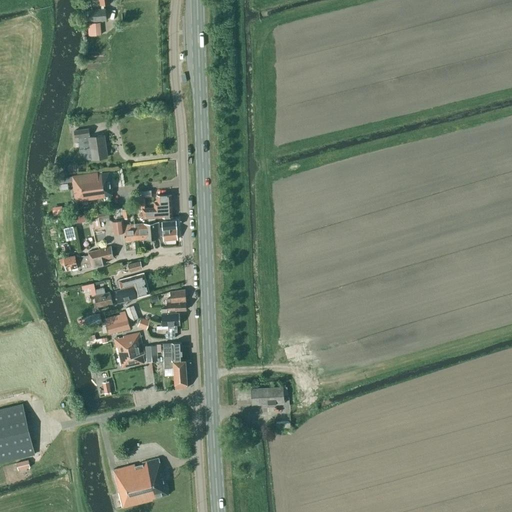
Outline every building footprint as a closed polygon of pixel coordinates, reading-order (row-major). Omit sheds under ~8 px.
[(88,11),(89,22),(107,20),(105,9),(104,9),(103,5),(110,4),(109,0),(99,0),(100,5),(101,5),(101,9),(88,11)] [(90,38),(102,37),(101,24),(89,25),(90,38)] [(75,137),(78,137),(80,149),(81,154),(81,155),(83,156),(85,158),(87,159),(89,159),(91,159),(107,157),(106,152),(103,135),(89,137),(88,135),(89,135),(88,128),(74,131),(75,137)] [(113,196),(112,189),(113,189),(109,170),(69,177),(69,181),(72,181),(76,202),(113,196)] [(151,197),(151,190),(139,192),(139,198),(151,197)] [(143,218),(172,217),(171,195),(157,195),(157,205),(155,205),(155,207),(142,208),(143,218)] [(53,215),(64,215),(63,206),(53,206),(53,215)] [(122,209),(123,219),(131,218),(129,208),(122,209)] [(91,211),(92,222),(109,220),(108,209),(91,211)] [(162,221),(163,240),(177,239),(176,219),(162,221)] [(123,225),(123,220),(112,221),(112,233),(123,232),(124,240),(135,239),(134,224),(123,225)] [(158,222),(134,224),(135,239),(159,237),(158,222)] [(75,236),(73,226),(67,228),(66,228),(68,238),(75,236)] [(103,264),(102,260),(113,258),(111,246),(99,249),(88,252),(89,256),(84,257),(84,255),(80,256),(83,269),(103,264)] [(65,264),(66,269),(77,267),(74,255),(60,259),(61,264),(65,264)] [(130,272),(142,268),(140,261),(128,265),(130,272)] [(133,285),(137,297),(149,294),(143,273),(119,280),(121,288),(133,285)] [(127,300),(127,303),(131,302),(130,300),(137,298),(134,287),(114,291),(117,303),(127,300)] [(104,288),(95,290),(96,295),(95,295),(97,307),(113,303),(110,292),(105,293),(104,288)] [(167,299),(167,308),(167,309),(175,308),(175,310),(186,310),(185,289),(170,292),(170,298),(167,299)] [(126,308),(130,321),(139,318),(134,305),(126,308)] [(179,313),(175,313),(175,310),(175,308),(167,309),(167,308),(161,309),(162,325),(180,325),(179,313)] [(119,312),(120,314),(105,318),(106,322),(105,323),(108,334),(129,328),(125,311),(119,312)] [(102,322),(99,313),(84,317),(86,326),(102,322)] [(137,326),(146,329),(149,320),(141,317),(137,326)] [(177,339),(177,330),(162,331),(162,339),(177,339)] [(119,353),(122,367),(144,362),(142,354),(144,354),(139,333),(114,338),(117,353),(119,353)] [(173,368),(175,388),(187,387),(185,360),(182,360),(181,342),(172,343),(163,343),(164,368),(173,368)] [(156,345),(145,346),(146,362),(158,362),(156,345)] [(283,387),(250,388),(251,405),(284,403),(283,387)] [(0,462),(35,454),(22,404),(0,409),(0,462)] [(152,500),(152,498),(168,494),(162,469),(158,458),(113,470),(123,508),(152,500)] [(28,460),(16,463),(18,470),(30,467),(28,460)]
